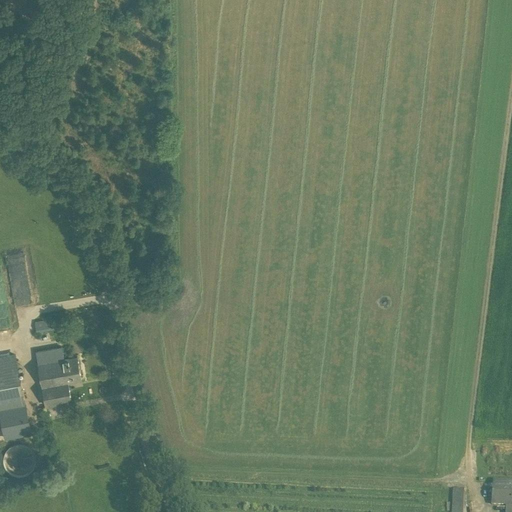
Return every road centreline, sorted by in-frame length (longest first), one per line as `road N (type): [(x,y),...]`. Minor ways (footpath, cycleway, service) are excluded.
road 1 (unclassified): [(136,410),(103,232),(65,178),(0,125)]
road 2 (track): [(470,479),(155,468)]
